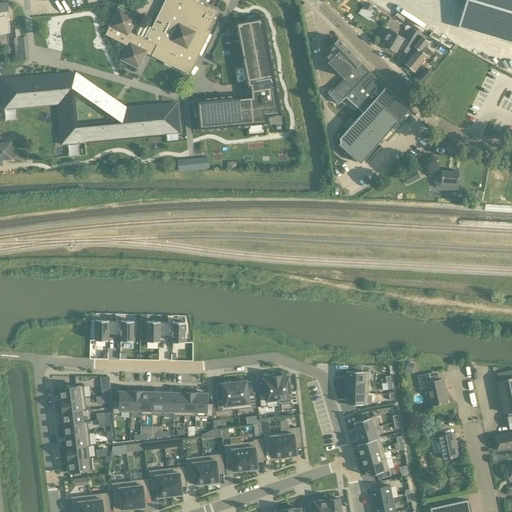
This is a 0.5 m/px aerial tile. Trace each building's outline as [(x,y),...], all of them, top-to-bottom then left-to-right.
[(0,0),(0,33),(9,32),(8,11),(8,2),(0,3),(0,0)] [(111,23),(105,34),(119,41),(128,45),(122,59),(121,60),(138,68),(146,51),(152,54),(151,56),(171,66),(187,73),(189,74),(199,54),(210,32),(208,30),(217,11),(196,0),(195,0),(165,0),(146,38),(138,34),(138,36),(130,32),(137,17),(130,13),(125,11),(119,8),(111,23)] [(511,43),(511,0),(465,0),(458,27),(511,43)] [(375,6),(370,2),(366,8),(371,12),(375,6)] [(204,100),(196,101),(199,130),(206,129),(206,130),(230,127),(242,126),(248,126),(263,124),(269,124),(268,116),(282,115),(278,94),(276,85),(277,85),(272,60),(271,60),(269,47),(270,47),(264,17),(234,23),(239,46),(242,58),(241,58),(243,66),(245,81),(247,88),(247,89),(250,88),(250,96),(240,97),(234,98),(234,97),(203,100),(204,100)] [(401,30),(402,30),(408,33),(411,28),(393,19),(388,28),(393,31),(395,27),(401,30)] [(406,54),(412,45),(419,33),(412,28),(399,49),(406,54)] [(395,52),(403,38),(388,29),(380,42),(395,52)] [(424,47),(425,46),(428,42),(420,36),(413,44),(416,47),(404,63),(414,71),(427,56),(426,56),(430,51),(424,47)] [(14,38),(16,58),(28,57),(26,37),(14,38)] [(361,63),(356,58),(339,40),(331,48),(333,51),(326,58),(345,78),(360,64),(361,63)] [(107,67),(110,63),(101,58),(99,63),(107,67)] [(360,164),(410,110),(360,64),(345,78),(328,94),(341,107),(347,101),(363,115),(339,141),(340,143),(339,144),(360,164)] [(415,79),(422,85),(432,72),(425,67),(415,79)] [(70,78),(70,73),(50,75),(21,78),(21,82),(1,84),(2,91),(2,98),(3,98),(3,105),(16,104),(17,108),(58,104),(61,130),(59,130),(61,144),(83,142),(83,141),(166,133),(165,130),(179,128),(178,121),(178,114),(177,114),(177,107),(169,108),(169,107),(156,109),(156,105),(127,107),(127,108),(126,108),(81,77),(70,78)] [(0,136),(0,165),(3,166),(3,160),(13,159),(11,141),(5,142),(1,142),(0,136)] [(208,158),(178,160),(178,170),(208,168),(208,158)] [(428,176),(435,176),(435,182),(435,184),(436,185),(437,187),(438,187),(440,188),(441,188),(458,189),(459,171),(441,171),(440,171),(438,170),(428,169),(428,176)] [(409,175),(412,181),(419,177),(416,171),(409,175)] [(94,322),(94,330),(95,330),(95,340),(108,341),(108,335),(114,335),(114,325),(114,320),(96,320),(95,323),(94,322)] [(114,325),(114,335),(120,335),(120,341),(133,341),(133,331),(135,331),(135,323),(133,323),(133,321),(114,320),(114,325)] [(146,324),(145,331),(147,331),(146,341),(159,342),(160,336),(166,336),(166,326),(166,322),(147,321),(147,324),(146,324)] [(166,326),(166,336),(172,336),(171,342),(184,342),(185,332),(186,332),(186,325),(185,325),(185,322),(166,322),(166,326)] [(414,364),(407,361),(404,371),(411,373),(414,364)] [(346,371),(346,382),(369,382),(369,371),(361,371),(361,367),(353,367),(353,371),(346,371)] [(511,371),(498,374),(499,381),(511,378),(511,371)] [(430,406),(446,402),(441,379),(430,381),(428,373),(417,376),(420,389),(426,388),(430,406)] [(270,400),(278,399),(277,388),(276,376),(270,377),(270,378),(263,379),(265,393),(259,394),(260,407),(267,406),(267,401),(270,400)] [(278,399),(279,404),(291,403),(291,405),(298,404),(296,390),(290,391),(288,376),(282,377),(281,376),(276,376),(277,388),(278,399)] [(511,378),(497,381),(504,413),(507,413),(508,417),(506,417),(509,429),(511,428),(511,378)] [(234,383),(234,382),(232,383),(232,381),(224,382),(224,384),(221,384),(223,398),(217,399),(218,412),(225,411),(225,410),(234,409),(237,409),(234,383)] [(246,381),(234,382),(234,383),(237,409),(249,408),(256,407),(254,395),(248,395),(246,381)] [(346,382),(346,393),(366,393),(366,394),(368,394),(369,382),(346,382)] [(66,387),(60,388),(61,400),(85,398),(83,385),(74,386),(74,385),(66,386),(66,387)] [(109,386),(101,387),(102,396),(104,396),(109,395),(109,386)] [(131,412),(131,410),(130,410),(131,400),(131,392),(130,392),(120,391),(119,401),(113,401),(113,414),(120,414),(120,412),(131,412)] [(142,392),(142,391),(130,391),(130,392),(131,392),(131,400),(130,410),(131,410),(138,410),(141,410),(141,400),(142,392)] [(152,410),(162,410),(163,410),(163,392),(153,392),(152,391),(152,392),(152,406),(152,410)] [(152,413),(152,410),(152,406),(152,392),(142,392),(141,400),(141,410),(141,415),(152,415),(152,413)] [(163,410),(162,410),(162,413),(173,413),(174,413),(174,393),(174,392),(174,393),(166,393),(163,392),(163,410)] [(196,393),(184,392),(184,393),(185,393),(184,416),(196,416),(196,411),(195,411),(195,400),(196,393)] [(184,393),(174,393),(174,413),(173,413),(173,415),(178,416),(184,416),(185,393),(184,393)] [(196,393),(195,400),(195,411),(196,411),(206,411),(206,416),(213,416),(213,403),(207,403),(207,393),(196,393)] [(346,393),(345,404),(366,405),(366,394),(366,393),(346,393)] [(61,400),(62,413),(63,413),(63,412),(81,410),(81,411),(86,410),(85,398),(61,400)] [(81,410),(63,412),(63,413),(64,424),(73,423),(83,422),(81,411),(81,410)] [(360,420),(353,422),(357,433),(376,427),(376,428),(379,427),(375,416),(368,418),(367,416),(359,418),(360,420)] [(87,434),(89,433),(87,421),(84,421),(83,422),(73,423),(64,424),(66,436),(87,434)] [(376,427),(357,433),(360,443),(379,438),(376,428),(376,427)] [(228,428),(221,429),(222,439),(229,438),(228,428)] [(281,430),(281,432),(282,432),(285,456),(290,456),(290,457),(296,457),(296,455),(297,455),(296,441),(301,440),(299,428),(281,430)] [(431,443),(438,442),(442,459),(457,456),(453,433),(442,435),(441,428),(428,431),(431,443)] [(202,439),(211,438),(210,431),(202,435),(202,439)] [(282,432),(281,432),(264,434),(265,449),(271,448),(272,458),(274,458),(274,459),(280,458),(280,457),(285,456),(282,432)] [(497,451),(511,447),(511,432),(494,436),(497,451)] [(88,446),(90,446),(89,433),(87,434),(66,436),(66,440),(67,448),(88,446)] [(360,443),(357,444),(361,454),(382,448),(379,438),(360,443)] [(242,443),(246,470),(250,469),(250,471),(256,470),(256,468),(258,468),(256,454),(264,453),(262,439),(254,440),(254,442),(242,443)] [(127,452),(144,450),(144,443),(126,445),(127,452)] [(241,470),(246,470),(242,443),(225,445),(227,462),(232,461),(234,471),(235,471),(235,472),(241,472),(241,470)] [(89,456),(88,446),(67,448),(66,448),(68,461),(69,460),(68,460),(87,458),(89,458),(89,456)] [(382,448),(361,454),(364,465),(385,458),(382,448)] [(204,456),(207,483),(211,483),(211,484),(218,483),(217,482),(219,482),(217,468),(223,467),(222,454),(204,456)] [(203,484),(207,483),(204,456),(186,458),(188,475),(194,475),(195,484),(196,484),(196,486),(203,485),(203,484)] [(69,460),(70,472),(88,470),(88,465),(87,458),(68,460),(69,460)] [(385,458),(364,465),(367,476),(376,473),(378,479),(391,475),(385,458)] [(185,467),(167,469),(170,496),(174,495),(174,497),(181,496),(181,494),(182,494),(180,480),(186,480),(185,467)] [(170,496),(167,469),(149,471),(151,488),(157,487),(158,497),(159,497),(160,498),(166,497),(166,496),(170,496)] [(460,470),(429,476),(433,496),(465,490),(460,470)] [(87,478),(74,479),(75,485),(78,487),(88,485),(87,478)] [(148,479),(130,481),(133,508),(137,508),(138,509),(144,508),(144,507),(145,507),(144,493),(149,492),(148,479)] [(133,508),(130,481),(112,484),(114,500),(120,500),(121,510),(123,509),(123,511),(129,510),(129,509),(133,508)] [(370,489),(372,502),(392,499),(389,485),(370,489)] [(90,495),(91,511),(103,511),(103,507),(109,506),(107,493),(90,495)] [(91,511),(90,495),(72,497),(73,511),(91,511)] [(328,501),(327,501),(327,511),(340,511),(339,499),(327,500),(328,501)] [(372,502),(374,511),(393,511),(394,511),(392,499),(372,502)] [(327,511),(327,501),(324,501),(324,500),(317,501),(317,502),(314,502),(315,511),(327,511)] [(469,511),(466,500),(429,508),(430,511),(469,511)]
